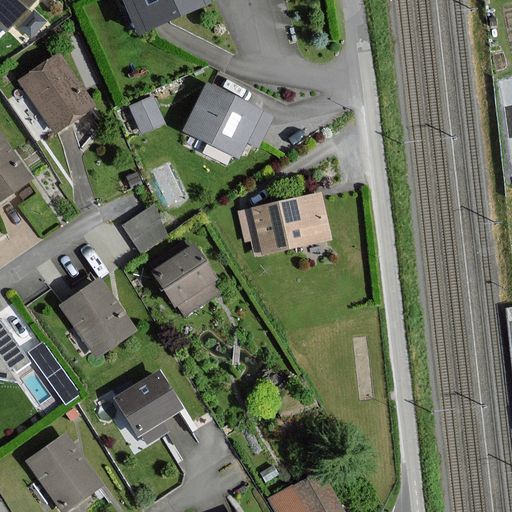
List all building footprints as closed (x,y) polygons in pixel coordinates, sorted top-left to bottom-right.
[(32,0),(0,0),(0,22),(6,28),(32,0)] [(127,0),(140,31),(208,2),(206,0),(127,0)] [(93,105),(59,55),(22,80),(56,129),(93,105)] [(272,117),(208,85),(185,129),(238,155),(246,139),(258,145),(272,117)] [(162,123),(152,98),(132,106),(143,131),(162,123)] [(0,199),(30,179),(0,134),(0,199)] [(330,239),(321,195),(241,211),(247,240),(253,238),(257,254),(330,239)] [(141,251),(165,234),(154,205),(124,226),(141,251)] [(216,278),(196,247),(158,272),(184,313),(218,291),(211,281),(216,278)] [(133,331),(100,280),(63,305),(96,355),(133,331)] [(0,376),(16,379),(10,371),(26,361),(0,321),(0,376)] [(180,408),(159,373),(119,397),(139,432),(142,430),(149,441),(167,430),(160,420),(180,408)] [(100,485),(66,436),(29,461),(63,511),(100,485)] [(338,511),(341,511),(321,473),(273,498),(280,511),(338,511)]
